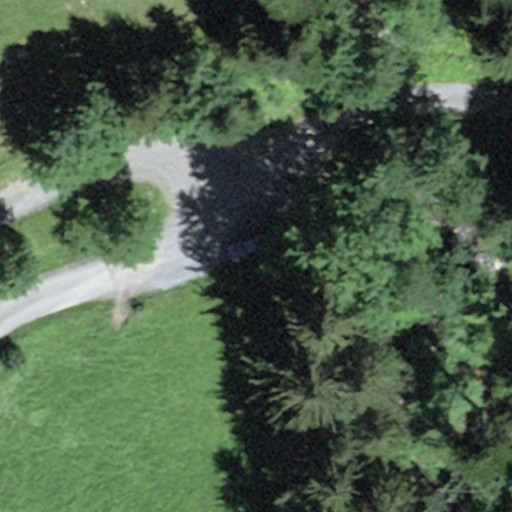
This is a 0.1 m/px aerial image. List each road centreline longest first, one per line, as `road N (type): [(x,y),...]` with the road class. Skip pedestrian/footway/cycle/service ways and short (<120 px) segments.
road 1 (track): [(207,197),(308,155),(361,93),(406,79),(467,81),(511,102)]
road 2 (track): [(0,319),(16,306),(181,254),(195,239),(207,197)]
road 3 (track): [(207,197),(182,163),(133,153),(94,160),(0,213)]
